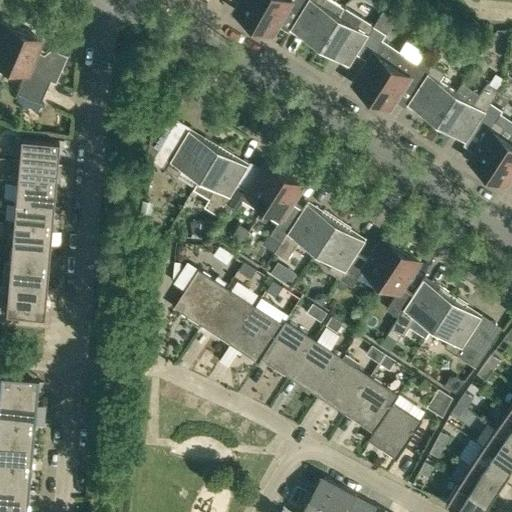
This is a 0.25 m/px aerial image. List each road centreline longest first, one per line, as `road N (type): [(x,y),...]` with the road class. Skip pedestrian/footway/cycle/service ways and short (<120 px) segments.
road 1 (unclassified): [(511,238),(290,95),(117,0)]
road 2 (unclassified): [(76,326),(115,0)]
road 3 (residential): [(303,441),(153,372)]
road 4 (residential): [(59,511),(72,371)]
road 5 (residential): [(423,511),(303,441)]
